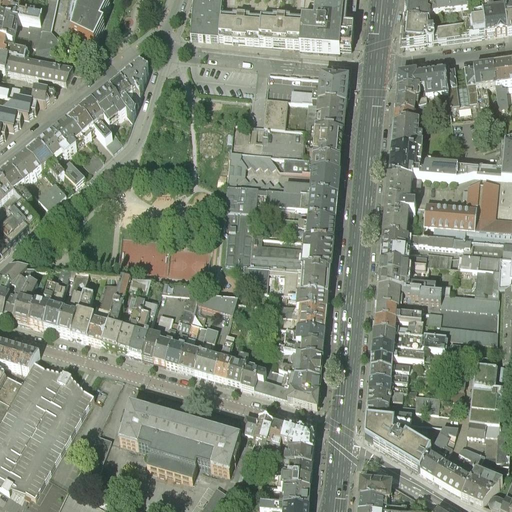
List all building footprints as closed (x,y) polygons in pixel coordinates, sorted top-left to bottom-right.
[(48,0),(44,23),(42,32),(37,54),(35,69),(52,73),(62,53),(53,39),(60,0),(79,0),(71,34),(81,39),(93,45),(103,27),(99,25),(109,5),(106,4),(107,0),(48,0)] [(194,0),(191,42),(203,43),(203,40),(206,41),(206,44),(219,45),(219,43),(221,20),(222,0),(194,0)] [(340,0),(305,0),(302,28),(300,52),(300,53),(340,56),(340,52),(352,53),(357,2),(340,0)] [(407,0),(407,2),(406,6),(430,9),(465,4),(464,0),(407,0)] [(491,0),(479,0),(480,2),(482,19),(485,40),(495,39),(508,38),(504,14),(494,16),(491,0)] [(17,5),(0,1),(0,23),(17,27),(28,29),(42,32),(44,23),(14,18),(17,5)] [(406,9),(405,25),(429,27),(430,19),(450,16),(450,17),(455,16),(455,23),(473,20),(472,12),(468,13),(467,4),(465,4),(430,9),(406,6),(406,9)] [(224,45),(300,52),(302,28),(290,27),(290,25),(273,23),(273,25),(250,23),(250,21),(233,19),(233,21),(221,20),(219,43),(224,44),(224,45)] [(429,27),(405,25),(402,46),(403,48),(404,49),(405,50),(406,51),(408,51),(430,48),(473,42),(485,40),(482,19),(474,20),(474,26),(430,32),(430,29),(430,27),(429,27)] [(0,46),(11,48),(13,49),(17,27),(0,23),(0,46)] [(27,52),(37,54),(42,32),(28,29),(17,27),(13,49),(27,52)] [(11,48),(0,46),(0,61),(27,68),(28,58),(10,55),(11,48)] [(27,68),(0,61),(0,76),(19,81),(66,90),(74,78),(52,73),(35,69),(27,68)] [(498,91),(501,114),(509,113),(506,89),(511,88),(511,66),(510,67),(496,69),(498,91)] [(474,71),(480,116),(490,115),(486,93),(498,91),(496,69),(490,69),(474,71)] [(450,100),(452,116),(454,128),(482,124),(480,116),(474,71),(465,72),(467,92),(457,93),(454,74),(446,75),(450,100)] [(148,77),(141,72),(121,87),(138,109),(148,77)] [(400,85),(399,94),(420,94),(427,94),(428,102),(450,100),(446,75),(433,77),(400,81),(400,85)] [(292,94),(291,105),(308,107),(318,108),(346,110),(349,84),(321,82),(319,100),(314,100),(315,97),(313,97),(292,94)] [(138,109),(121,87),(109,96),(127,120),(133,127),(134,122),(138,109)] [(35,97),(32,109),(38,111),(45,112),(46,105),(54,106),(54,98),(49,97),(44,97),(44,93),(36,91),(35,97)] [(32,109),(35,97),(12,92),(10,97),(9,104),(32,109)] [(399,97),(398,107),(420,106),(420,94),(399,94),(399,97)] [(0,102),(9,104),(10,97),(0,96),(0,102)] [(127,120),(109,96),(92,110),(109,132),(120,124),(121,125),(127,120)] [(9,104),(0,102),(0,149),(1,150),(6,144),(6,137),(13,138),(13,132),(21,133),(22,125),(29,126),(30,119),(37,120),(38,111),(32,109),(9,104)] [(398,109),(397,120),(415,118),(429,111),(428,102),(420,106),(398,107),(398,109)] [(287,105),(266,103),(264,131),(285,133),(287,105)] [(318,108),(308,107),(306,135),(316,136),(318,108)] [(346,110),(318,108),(316,136),(344,138),(346,110)] [(109,132),(92,110),(80,119),(94,136),(113,157),(118,153),(122,149),(109,132)] [(428,118),(430,121),(438,116),(438,110),(429,117),(428,118)] [(396,121),(396,130),(420,127),(428,118),(429,117),(429,111),(415,118),(397,120),(396,121)] [(94,136),(80,119),(68,128),(83,144),(86,147),(92,142),(90,139),(94,136)] [(394,149),(393,154),(418,156),(423,157),(423,141),(418,141),(420,127),(396,130),(394,149)] [(83,144),(68,128),(53,140),(71,159),(77,155),(74,152),(83,144)] [(231,156),(241,157),(269,160),(284,161),(303,163),(306,135),(285,133),(264,131),(257,130),(249,129),(234,128),(231,156)] [(341,167),(344,138),(316,136),(315,138),(313,138),(311,139),(309,159),(310,161),(313,161),(312,164),(314,164),(341,167)] [(71,159),(53,140),(38,152),(53,168),(62,161),(65,164),(71,159)] [(425,177),(420,177),(419,183),(422,183),(457,186),(475,180),(511,183),(511,142),(504,145),(504,152),(503,171),(470,169),(469,172),(426,170),(425,177)] [(53,168),(38,152),(27,160),(43,176),(48,172),(50,174),(50,177),(59,185),(66,180),(62,177),(53,168)] [(392,163),(389,182),(413,185),(413,182),(419,183),(420,177),(416,177),(418,156),(393,154),(392,163)] [(231,156),(228,192),(236,192),(237,187),(245,180),(246,171),(241,162),(241,157),(231,156)] [(104,166),(95,157),(81,170),(90,179),(104,166)] [(276,170),(269,160),(241,157),(241,162),(246,171),(247,171),(252,168),(255,172),(260,168),(263,173),(268,169),(271,174),(276,170)] [(43,176),(27,160),(10,174),(25,190),(31,186),(37,182),(36,181),(43,176)] [(284,161),(283,175),(313,177),(314,164),(312,164),(303,163),(284,161)] [(314,164),(313,177),(339,180),(341,167),(314,164)] [(70,169),(62,177),(66,180),(76,192),(85,184),(70,169)] [(25,190),(10,174),(0,181),(0,184),(22,208),(25,212),(32,206),(23,197),(21,197),(19,195),(25,190)] [(339,180),(313,177),(312,183),(311,190),(311,201),(337,203),(339,185),(339,180)] [(249,184),(245,180),(237,187),(236,192),(257,194),(257,195),(274,197),(281,191),(277,186),(273,189),(269,184),(265,187),(261,182),(257,186),(253,181),(249,184)] [(387,210),(384,241),(404,242),(406,217),(409,217),(408,220),(415,221),(416,211),(407,210),(409,193),(421,194),(422,183),(419,183),(413,182),(413,185),(389,182),(389,188),(387,210)] [(22,208),(0,184),(0,213),(4,210),(11,218),(22,208)] [(274,197),(311,201),(311,190),(286,188),(285,191),(281,191),(274,197)] [(471,213),(470,215),(477,216),(476,224),(494,225),(497,190),(479,188),(469,191),(467,210),(471,210),(471,213)] [(66,202),(55,190),(39,205),(50,216),(51,216),(65,202),(66,202)] [(274,222),(275,211),(295,212),(309,214),(311,201),(274,197),(257,195),(257,194),(236,192),(228,192),(226,216),(254,219),(254,220),(274,222)] [(337,203),(311,201),(309,214),(309,222),(308,225),(335,228),(336,225),(337,203)] [(22,208),(11,218),(0,228),(0,264),(40,227),(25,212),(22,208)] [(275,211),(274,222),(294,224),(295,212),(275,211)] [(434,233),(433,245),(471,249),(511,252),(511,226),(494,225),(476,224),(477,216),(470,215),(439,213),(425,211),(424,232),(434,233)] [(254,219),(226,216),(223,238),(228,238),(253,241),(254,220),(254,219)] [(297,245),(304,246),(333,249),(335,228),(308,225),(299,225),(297,245)] [(253,241),(228,238),(225,268),(244,270),(251,270),(253,241)] [(262,242),(253,241),(251,270),(266,271),(302,273),(304,254),(261,249),(262,242)] [(383,245),(382,255),(407,257),(408,251),(418,252),(419,251),(428,252),(428,253),(462,256),(463,256),(463,254),(470,255),(471,249),(433,245),(404,242),(384,241),(383,245)] [(304,250),(304,254),(302,273),(303,274),(331,276),(333,253),(333,249),(304,246),(304,250)] [(462,262),(480,264),(500,266),(511,267),(511,259),(511,252),(471,249),(470,255),(463,254),(463,256),(462,256),(462,262)] [(381,264),(381,268),(426,272),(427,265),(407,263),(408,257),(407,257),(382,255),(381,264)] [(460,276),(462,262),(428,259),(427,265),(426,272),(429,273),(460,276)] [(505,295),(510,294),(511,285),(511,259),(511,267),(500,266),(500,279),(499,296),(505,295)] [(480,264),(462,262),(460,276),(478,277),(480,264)] [(480,264),(478,277),(500,279),(500,266),(480,264)] [(381,271),(380,281),(408,283),(425,285),(428,282),(429,273),(426,272),(381,268),(381,271)] [(251,270),(244,270),(241,295),(267,297),(268,278),(285,279),(284,299),(288,299),(301,300),(303,274),(302,273),(266,271),(251,270)] [(11,290),(16,291),(15,293),(19,295),(24,286),(29,288),(30,286),(36,276),(11,274),(0,284),(0,286),(3,288),(11,290)] [(331,276),(303,274),(301,300),(328,302),(331,276)] [(478,277),(474,303),(498,306),(499,296),(500,279),(478,277)] [(52,309),(51,313),(59,316),(60,314),(61,313),(66,297),(66,296),(69,285),(71,279),(63,278),(60,287),(57,294),(52,309)] [(65,317),(58,339),(71,343),(85,298),(90,281),(77,280),(74,287),(65,317)] [(379,284),(378,294),(435,299),(436,292),(412,289),(411,291),(407,291),(408,283),(380,281),(379,284)] [(117,356),(123,335),(113,332),(114,330),(118,330),(128,296),(131,285),(123,284),(119,295),(102,352),(117,356)] [(52,285),(50,291),(57,294),(60,287),(52,285)] [(131,285),(128,296),(147,301),(151,287),(131,285)] [(10,301),(3,322),(14,326),(22,302),(29,288),(24,286),(19,295),(15,301),(16,301),(16,303),(10,301)] [(22,302),(14,326),(30,330),(36,309),(28,307),(29,304),(30,304),(38,290),(38,289),(30,286),(29,288),(22,302)] [(11,290),(3,288),(0,294),(0,321),(3,322),(10,301),(5,300),(11,290)] [(183,321),(181,320),(179,326),(192,330),(200,302),(201,292),(165,288),(162,298),(190,301),(189,305),(188,304),(183,321)] [(36,309),(30,330),(44,335),(51,313),(52,309),(57,294),(50,291),(44,306),(45,307),(47,308),(46,312),(36,309)] [(96,320),(88,347),(102,352),(119,295),(105,291),(96,320)] [(450,293),(436,292),(435,299),(441,300),(449,301),(450,293)] [(377,310),(377,313),(397,315),(399,315),(400,304),(407,305),(407,302),(411,303),(411,305),(419,306),(419,308),(441,311),(441,300),(435,299),(378,294),(377,310)] [(511,294),(510,294),(505,295),(502,368),(511,368),(511,300),(511,294)] [(85,298),(71,343),(88,347),(96,320),(88,318),(89,316),(90,316),(94,301),(85,298)] [(327,316),(328,302),(301,300),(288,299),(288,305),(298,306),(297,313),(327,316)] [(449,301),(441,300),(441,311),(441,312),(498,318),(498,306),(474,303),(449,301)] [(200,302),(192,330),(199,332),(202,333),(203,333),(206,323),(199,321),(201,313),(233,322),(237,307),(238,306),(200,302)] [(134,316),(142,318),(145,308),(133,305),(129,315),(134,317),(134,316)] [(142,318),(130,360),(142,364),(149,340),(149,339),(146,338),(145,341),(142,340),(143,338),(145,338),(149,321),(154,323),(158,312),(145,308),(142,318)] [(326,327),(327,316),(297,313),(277,311),(277,320),(299,322),(297,335),(324,338),(326,327)] [(51,313),(44,335),(58,339),(65,317),(59,316),(51,313)] [(376,322),(376,324),(421,329),(422,323),(400,321),(396,321),(397,315),(377,313),(376,322)] [(123,335),(117,356),(130,360),(142,318),(134,316),(134,317),(129,333),(131,335),(130,337),(123,335)] [(429,318),(428,330),(439,331),(440,331),(441,319),(429,318)] [(155,342),(161,343),(167,323),(162,321),(155,342)] [(161,343),(160,346),(167,349),(168,346),(167,344),(170,336),(176,338),(179,329),(172,327),(173,324),(167,323),(161,343)] [(375,335),(375,337),(422,342),(423,330),(421,329),(376,324),(375,335)] [(182,340),(188,341),(192,330),(179,326),(179,329),(176,338),(173,350),(179,352),(180,350),(179,349),(182,340)] [(188,341),(179,374),(194,379),(207,335),(203,333),(202,333),(199,346),(199,347),(196,357),(193,356),(193,355),(192,355),(199,332),(192,330),(188,341)] [(439,331),(438,344),(448,345),(483,349),(477,336),(440,331),(439,331)] [(323,350),(324,338),(297,335),(286,333),(284,345),(302,349),(323,350)] [(207,335),(194,379),(215,385),(221,365),(210,361),(213,349),(215,350),(218,337),(207,335)] [(160,346),(154,367),(166,371),(173,350),(176,338),(170,336),(167,344),(168,346),(167,349),(160,346)] [(374,346),(373,349),(403,353),(464,359),(465,352),(450,350),(450,353),(447,353),(448,345),(438,344),(422,342),(375,337),(374,346)] [(149,340),(142,364),(154,367),(160,346),(161,343),(155,342),(149,340)] [(173,350),(166,371),(179,374),(188,341),(182,340),(179,349),(180,350),(179,352),(173,350)] [(227,341),(221,365),(215,385),(227,389),(232,369),(226,367),(226,364),(229,365),(234,344),(227,341)] [(17,354),(0,349),(0,370),(29,379),(35,370),(40,361),(17,354)] [(322,363),(323,350),(302,349),(301,354),(279,349),(278,355),(294,359),(301,361),(322,363)] [(373,359),(372,362),(393,364),(424,367),(425,361),(402,358),(403,353),(373,349),(373,359)] [(238,370),(232,369),(227,389),(241,393),(248,368),(249,361),(241,359),(238,370)] [(301,361),(294,359),(294,361),(292,362),(291,364),(291,366),(292,368),(293,369),(293,372),(280,370),(279,376),(285,379),(298,383),(320,385),(322,363),(301,361)] [(372,371),(371,373),(400,377),(409,378),(410,372),(394,370),(394,371),(392,371),(393,364),(372,362),(372,371)] [(241,393),(254,396),(257,385),(264,387),(268,373),(248,368),(241,393)] [(0,429),(0,493),(9,499),(13,492),(20,496),(26,500),(24,503),(29,505),(31,502),(36,505),(95,405),(85,400),(85,399),(79,393),(72,386),(72,385),(68,383),(64,380),(63,380),(52,378),(45,376),(35,370),(29,379),(23,390),(11,411),(1,428),(0,429)] [(475,373),(469,429),(511,434),(511,427),(500,426),(503,402),(511,403),(511,375),(497,370),(496,375),(475,373)] [(370,384),(370,386),(391,388),(408,390),(408,384),(400,383),(400,377),(371,373),(370,384)] [(318,400),(320,385),(298,383),(285,379),(282,393),(289,395),(297,398),(318,400)] [(23,390),(5,381),(0,388),(0,405),(11,411),(23,390)] [(453,383),(451,394),(464,396),(465,384),(453,383)] [(287,406),(289,395),(282,393),(264,387),(257,385),(254,396),(287,406)] [(369,394),(369,396),(403,400),(404,400),(404,395),(390,394),(391,388),(370,386),(369,394)] [(451,394),(450,405),(463,406),(464,396),(451,394)] [(297,398),(289,395),(287,406),(315,414),(317,412),(318,400),(297,398)] [(368,408),(368,411),(389,413),(402,414),(403,400),(369,396),(368,408)] [(416,402),(415,416),(438,419),(440,404),(416,402)] [(1,428),(11,411),(0,405),(0,428),(1,428)] [(149,417),(131,411),(127,424),(125,424),(124,429),(122,435),(124,436),(120,448),(153,458),(148,474),(193,488),(198,471),(203,473),(209,475),(230,481),(234,468),(236,468),(236,466),(239,457),(237,457),(241,444),(223,438),(222,440),(184,429),(149,418),(149,417)] [(367,422),(367,424),(404,428),(410,429),(411,422),(391,419),(391,421),(388,420),(389,413),(368,411),(367,422)] [(260,426),(246,422),(242,438),(256,442),(260,426)] [(394,461),(421,478),(432,456),(403,439),(404,428),(367,424),(365,441),(366,443),(368,446),(391,459),(394,461)] [(267,428),(260,426),(256,442),(254,447),(260,449),(259,451),(258,451),(257,451),(253,465),(260,467),(263,467),(274,430),(267,428)] [(497,461),(496,473),(508,478),(511,434),(469,429),(467,441),(484,443),(484,440),(497,442),(497,461)] [(280,432),(274,430),(263,467),(271,468),(272,464),(277,466),(280,455),(282,449),(286,434),(280,432)] [(425,480),(433,485),(443,469),(443,470),(452,454),(443,450),(446,445),(454,447),(458,434),(444,433),(432,456),(421,478),(425,480)] [(286,434),(282,449),(295,453),(294,456),(313,459),(315,446),(312,441),(286,434)] [(484,440),(484,443),(486,444),(485,462),(497,461),(497,442),(484,440)] [(86,481),(83,488),(94,493),(96,487),(112,445),(100,441),(84,481),(86,481)] [(443,450),(452,454),(454,447),(446,445),(443,450)] [(458,457),(471,465),(475,458),(464,453),(460,454),(458,457)] [(289,456),(280,455),(277,466),(276,468),(281,469),(282,462),(285,463),(285,462),(289,462),(289,456)] [(313,459),(294,456),(289,456),(289,462),(285,462),(285,463),(284,469),(312,472),(313,459)] [(443,469),(433,485),(451,496),(461,501),(475,477),(481,467),(484,462),(475,458),(471,465),(462,480),(454,476),(449,473),(443,470),(443,469)] [(484,462),(481,467),(496,473),(497,461),(485,462),(484,462)] [(455,463),(449,473),(454,476),(460,465),(455,463)] [(312,472),(284,469),(283,469),(283,473),(276,472),(275,480),(290,481),(311,483),(312,472)] [(475,477),(461,501),(471,506),(482,511),(499,492),(499,491),(502,488),(475,477)] [(284,492),(310,495),(311,483),(290,481),(289,486),(274,485),(274,491),(284,492)] [(103,492),(96,487),(92,500),(94,501),(101,506),(100,511),(101,511),(102,511),(113,511),(115,504),(120,501),(104,489),(103,492)] [(376,488),(362,487),(362,491),(360,503),(381,505),(390,506),(390,490),(382,489),(376,488)] [(396,492),(390,490),(390,506),(421,508),(396,492)] [(511,511),(511,491),(506,506),(497,503),(496,502),(494,503),(492,503),(491,503),(490,504),(489,506),(489,507),(488,508),(488,509),(489,511),(511,511)] [(204,511),(222,511),(230,501),(218,492),(206,510),(204,511)] [(281,503),(280,510),(297,511),(308,511),(310,495),(284,492),(283,504),(281,503)] [(381,511),(381,505),(360,503),(359,511),(407,511),(402,511),(401,511),(381,511)]
